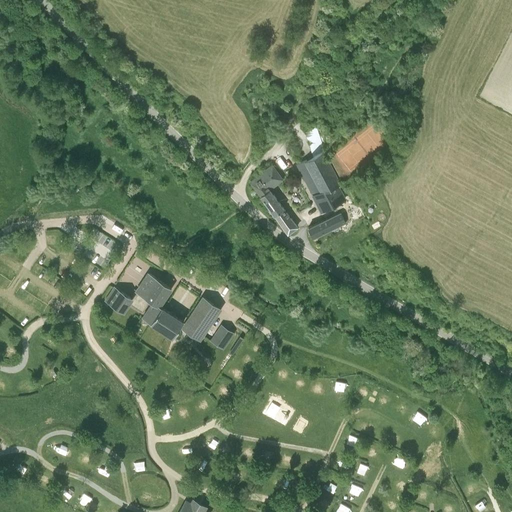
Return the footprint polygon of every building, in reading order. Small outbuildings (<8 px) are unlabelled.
[(306,127),(313,151),(323,145),(316,122),(306,127)] [(297,160),(321,206),(345,194),(337,179),(340,177),(323,145),(313,151),(297,160)] [(287,230),(296,224),(271,188),(273,187),(272,184),(282,177),(273,163),(251,178),(287,230)] [(341,209),(308,224),(312,233),(345,218),(341,209)] [(160,305),(171,288),(148,273),(136,291),(153,301),(143,316),(173,337),(184,321),(160,305)] [(130,297),(115,287),(106,300),(124,312),(126,309),(124,308),(130,297)] [(204,297),(186,324),(183,328),(197,338),(200,333),(206,325),(218,306),(204,297)] [(210,341),(223,349),(234,332),(221,324),(210,341)] [(241,335),(230,350),(234,352),(244,337),(241,335)] [(305,386),(307,378),(300,376),(297,384),(305,386)] [(362,388),(361,396),(372,399),(373,390),(362,388)] [(376,432),(378,423),(368,421),(366,430),(376,432)] [(368,457),(376,459),(379,450),(371,448),(368,457)] [(82,462),(90,466),(93,459),(85,456),(82,462)] [(306,461),(304,468),(314,471),(316,464),(306,461)] [(100,473),(109,476),(114,466),(104,462),(100,473)] [(273,482),(283,484),(285,476),(275,473),(273,482)] [(333,479),(331,486),(338,488),(340,482),(333,479)] [(403,482),(400,490),(410,493),(413,485),(403,482)] [(351,489),(348,496),(356,498),(358,491),(351,489)] [(187,501),(180,511),(204,511),(191,504),(187,501)]
